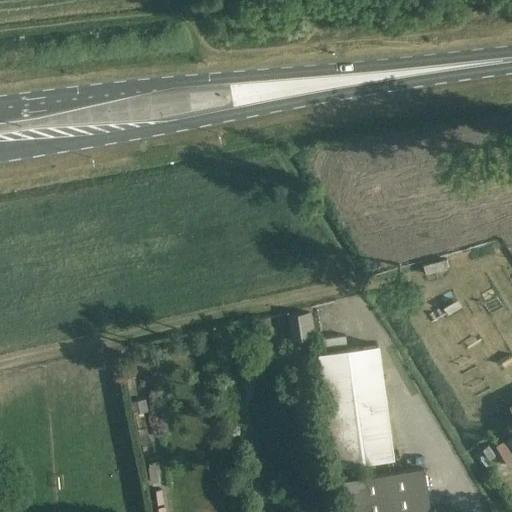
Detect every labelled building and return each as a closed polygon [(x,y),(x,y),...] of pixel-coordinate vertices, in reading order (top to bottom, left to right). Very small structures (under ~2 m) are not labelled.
[(441,307),(455,301),(449,287),(436,293),(441,307)] [(304,302),(268,303),(268,324),(305,323),(304,302)] [(315,339),(339,335),(337,324),(313,328),(315,339)] [(257,344),(240,366),(249,373),(266,351),(257,344)] [(430,511),(424,468),(376,474),(375,463),(390,461),(374,344),(312,352),(328,469),(367,463),(369,476),(345,479),(349,511),(430,511)] [(148,434),(143,411),(149,410),(146,398),(136,400),(131,376),(126,377),(133,413),(135,412),(140,436),(145,460),(149,460),(152,482),(159,480),(158,475),(159,475),(157,458),(153,444),(148,434)] [(487,457),(508,448),(497,426),(477,435),(487,457)] [(222,487),(189,492),(190,500),(224,495),(222,487)] [(162,489),(154,490),(156,503),(164,502),(162,489)] [(180,493),(166,495),(167,504),(181,502),(180,493)]
